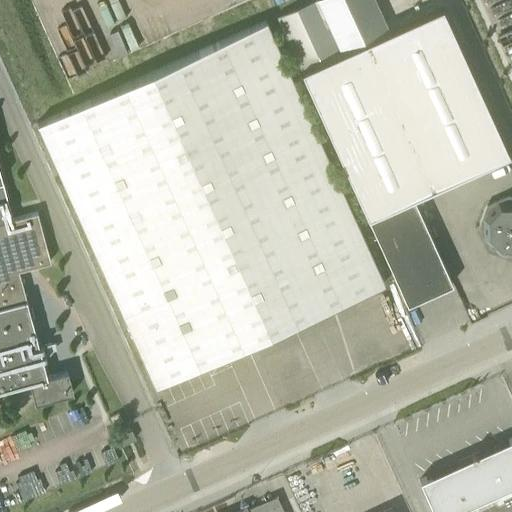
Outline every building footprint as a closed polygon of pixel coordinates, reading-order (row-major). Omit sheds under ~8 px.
[(316,0),(311,0),(277,15),(301,70),(340,53),(316,0)] [(433,187),(508,153),(442,7),(368,41),(433,187)] [(266,20),(38,123),(156,386),(384,283),(266,20)] [(302,71),(368,216),(413,196),(433,187),(368,41),(302,71)] [(0,388),(31,380),(36,400),(71,390),(66,372),(46,378),(15,267),(47,258),(35,216),(11,223),(0,181),(0,388)] [(487,205),(479,227),(488,249),(510,257),(511,256),(511,196),(509,195),(487,205)] [(368,216),(407,304),(453,283),(413,196),(368,216)] [(131,429),(119,435),(123,444),(136,438),(131,429)] [(511,511),(511,440),(468,460),(491,511),(511,511)] [(491,511),(468,460),(422,481),(436,511),(491,511)] [(283,511),(276,497),(250,508),(252,511),(283,511)]
